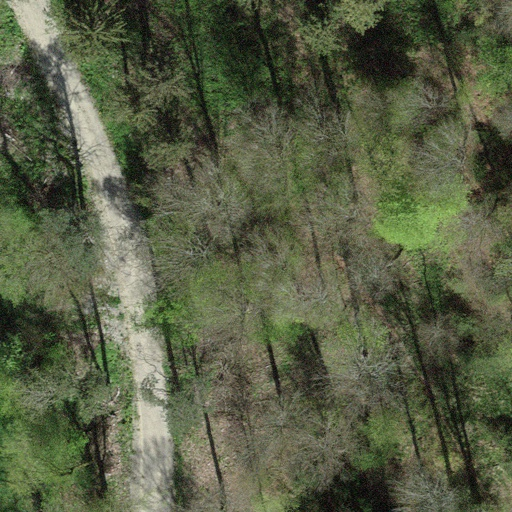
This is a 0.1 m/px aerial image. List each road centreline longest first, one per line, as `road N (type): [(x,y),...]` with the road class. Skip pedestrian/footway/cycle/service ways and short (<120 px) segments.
road 1 (track): [(156,511),(142,279),(117,193),(31,0)]
road 2 (track): [(0,335),(142,279)]
